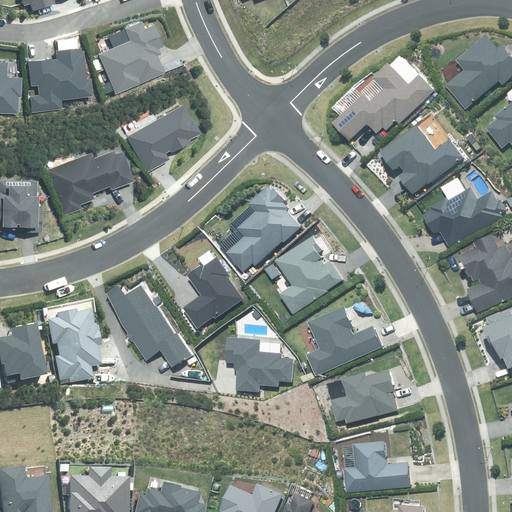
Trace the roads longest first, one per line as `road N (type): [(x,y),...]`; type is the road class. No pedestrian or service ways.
road 1 (residential): [(474,511),(463,412),(420,304),(353,201),(271,119)]
road 2 (residential): [(0,280),(84,263),(133,238),(271,119)]
road 3 (residential): [(511,5),(470,1),(387,28),(271,119)]
road 4 (residential): [(271,119),(234,75),(196,0)]
road 5 (residential): [(0,25),(23,30),(133,0)]
